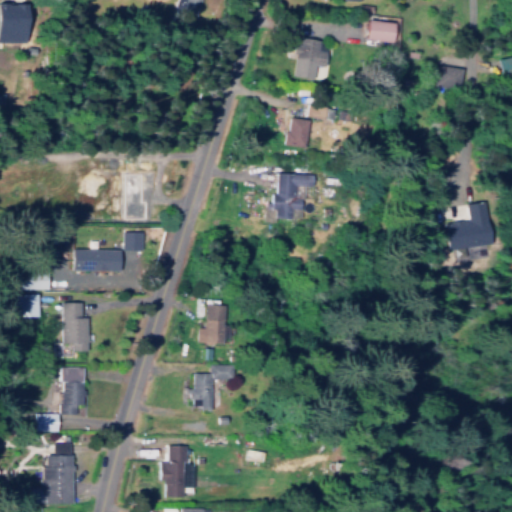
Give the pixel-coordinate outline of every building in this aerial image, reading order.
[(0,41),(32,43),(33,15),(29,15),(29,4),(0,3),(0,41)] [(387,24),(358,18),(354,37),(383,43),(387,24)] [(288,54),(285,75),(306,78),(308,63),(315,64),(318,41),(288,37),(286,53),(288,54)] [(282,143),(302,147),(307,119),(286,116),(282,143)] [(312,173),(273,171),(271,193),(266,193),(265,205),(272,206),(271,216),(299,218),(299,209),(307,210),(307,203),(297,202),(298,185),(311,186),(312,173)] [(447,250),(493,241),(485,199),(464,204),(467,218),(442,223),(447,250)] [(139,230),(119,230),(118,252),(138,252),(139,230)] [(118,269),(119,248),(72,248),(71,269),(118,269)] [(38,315),(37,292),(19,293),(19,316),(38,315)] [(78,301),(58,301),(59,342),(68,341),(69,350),(85,349),(84,316),(79,316),(78,301)] [(193,341),(225,342),(227,304),(202,303),(201,324),(194,324),(193,341)] [(230,363),(206,363),(206,372),(190,372),(190,387),(183,387),(183,396),(191,396),(191,406),(209,406),(209,377),(230,378),(230,363)] [(80,365),(57,365),(57,413),(74,413),(74,404),(80,404),(80,365)] [(55,431),(56,412),(32,412),(32,430),(55,431)] [(44,502),(69,501),(69,442),(51,442),(51,453),(41,454),(41,489),(44,489),(44,502)] [(162,495),(180,495),(180,486),(187,486),(188,462),(182,462),(183,444),(163,444),(162,461),(157,461),(157,481),(162,481),(162,495)]
